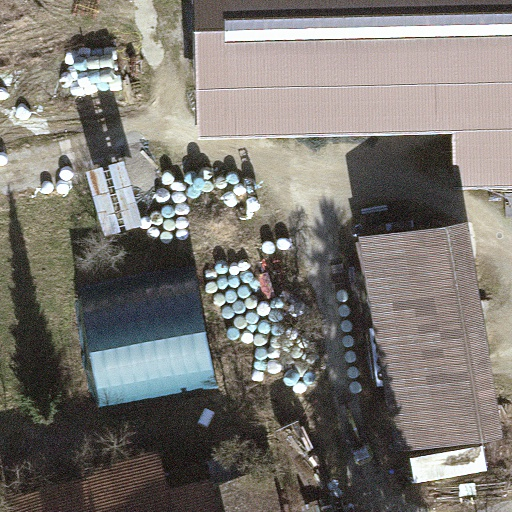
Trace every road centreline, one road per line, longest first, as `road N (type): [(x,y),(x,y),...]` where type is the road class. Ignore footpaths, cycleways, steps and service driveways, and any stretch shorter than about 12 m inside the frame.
road 1 (track): [(366,511),(328,278),(267,152),(207,71),(201,0)]
road 2 (track): [(267,152),(511,219)]
